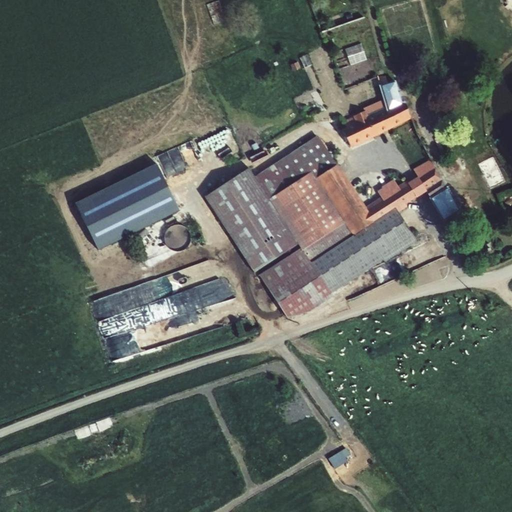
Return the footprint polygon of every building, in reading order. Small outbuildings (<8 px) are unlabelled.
[(361,44),(345,50),(350,66),(367,60),(361,44)] [(307,55),(300,58),(304,69),(311,65),(307,55)] [(298,62),(290,66),(293,72),(301,69),(298,62)] [(346,128),(342,130),(351,149),(412,119),(405,102),(402,103),(395,81),(379,86),(383,101),(386,110),(368,118),(365,111),(343,122),(346,128)] [(364,109),(365,111),(368,118),(386,110),(383,101),(364,109)] [(337,165),(317,136),(254,177),(248,169),(205,198),(254,274),(298,245),(301,249),(259,276),(286,318),(310,312),(334,297),(332,294),(382,261),(384,264),(417,242),(398,213),(395,209),(354,237),(316,180),(337,165)] [(338,165),(337,165),(316,180),(354,237),(395,209),(398,213),(408,208),(406,205),(426,192),(425,191),(425,190),(441,180),(435,169),(434,169),(429,159),(413,170),(417,177),(408,183),(406,181),(398,187),(394,180),(381,188),(381,189),(377,193),(380,199),(366,208),(338,165)] [(180,211),(156,164),(76,202),(99,250),(180,211)] [(446,189),(441,181),(425,191),(426,192),(429,198),(429,199),(441,219),(460,208),(447,188),(446,189)] [(165,237),(165,241),(166,246),(169,249),(173,252),(178,252),(183,252),(187,249),(190,246),(191,242),(192,238),(191,234),(189,230),(185,227),(182,226),(177,225),(173,226),(169,229),(166,232),(165,237)] [(210,260),(203,262),(206,272),(213,270),(210,260)] [(125,289),(137,328),(215,304),(209,283),(175,293),(170,275),(125,289)] [(109,455),(119,456),(122,440),(111,438),(109,455)] [(347,449),(329,460),(335,470),(348,462),(346,458),(351,456),(347,449)]
